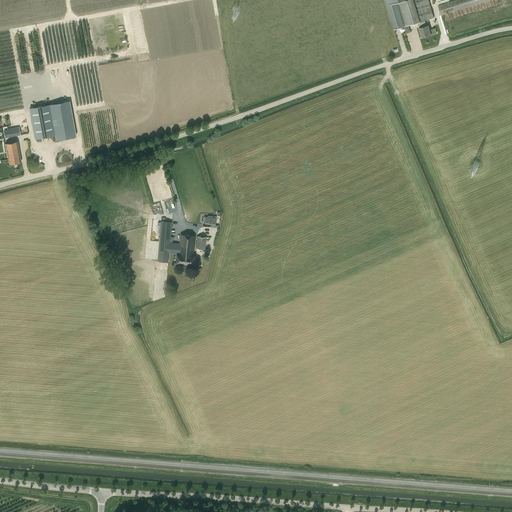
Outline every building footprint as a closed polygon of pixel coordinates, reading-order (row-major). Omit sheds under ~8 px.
[(422,37),(431,35),(437,33),(435,28),(429,30),(428,25),(426,26),(425,20),(434,17),(428,0),(385,0),(394,29),(404,26),(406,33),(411,32),(409,25),(418,22),(419,28),(422,37)] [(455,0),(438,5),(441,15),(490,0),(455,0)] [(70,101),(50,105),(55,134),(56,134),(57,139),(77,135),(70,101)] [(50,105),(30,108),(35,138),(55,134),(50,105)] [(20,126),(0,130),(1,133),(5,132),(5,136),(21,134),(20,126)] [(17,141),(5,143),(9,163),(21,161),(17,141)] [(207,217),(204,216),(203,223),(211,223),(210,227),(218,227),(218,225),(216,225),(216,216),(208,215),(207,217)] [(169,253),(177,254),(176,263),(194,265),(195,255),(193,255),(195,236),(181,235),(180,243),(170,242),(172,222),(161,221),(157,261),(168,262),(169,253)] [(206,237),(197,236),(196,248),(205,249),(206,237)]
